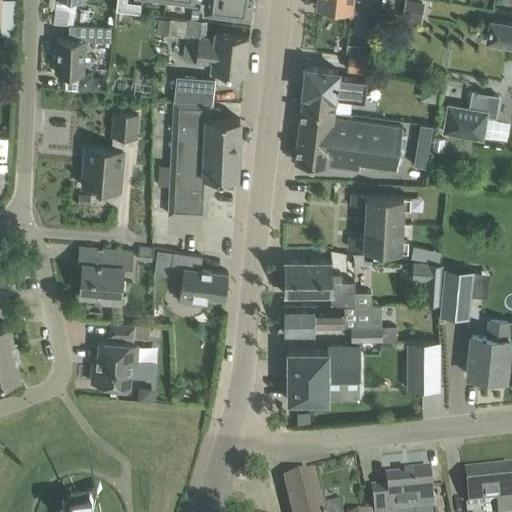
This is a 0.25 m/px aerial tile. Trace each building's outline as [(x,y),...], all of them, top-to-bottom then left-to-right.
[(0,0),(0,23),(1,24),(1,34),(7,34),(15,34),(17,0),(0,0)] [(134,0),(131,0),(126,0),(116,8),(133,10),(134,0)] [(141,1),(134,0),(133,10),(140,11),(141,1)] [(192,0),(196,0),(195,0),(205,0),(205,5),(249,11),(250,0),(192,0)] [(318,0),(318,6),(351,10),(350,15),(368,17),(381,19),(385,0),(318,0)] [(403,0),(401,18),(419,21),(422,0),(403,0)] [(168,32),(186,34),(183,58),(212,62),(211,68),(245,72),(249,34),(215,30),(215,36),(206,35),(207,20),(169,16),(168,32)] [(511,21),(490,17),(486,39),(511,43),(511,21)] [(110,40),(111,25),(69,23),(69,37),(57,37),(56,71),(84,72),(85,38),(110,40)] [(350,51),(348,67),(372,69),(375,55),(350,51)] [(306,64),(295,159),(359,167),(360,161),(396,166),(400,140),(402,129),(403,125),(350,118),(352,98),(365,99),(368,79),(339,75),(340,68),(306,64)] [(177,73),(174,97),(213,100),(215,76),(177,73)] [(447,101),(442,131),(483,138),(487,115),(496,117),(500,94),(472,89),(469,105),(447,101)] [(213,100),(174,97),(169,212),(207,214),(209,175),(237,176),(240,117),(219,116),(220,105),(212,105),(213,100)] [(137,136),(138,111),(115,110),(112,147),(86,145),(83,185),(120,188),(124,135),(137,136)] [(420,122),(413,164),(426,165),(432,124),(420,122)] [(367,204),(366,220),(403,222),(404,206),(410,207),(410,194),(352,192),(351,203),(367,204)] [(366,220),(365,236),(349,235),(349,246),(407,249),(408,238),(402,238),(403,222),(366,220)] [(426,246),(414,244),(411,257),(424,259),(426,246)] [(133,250),(80,245),(79,261),(83,262),(81,292),(104,294),(104,297),(120,299),(123,264),(132,265),(133,250)] [(201,267),(202,254),(173,250),(171,265),(184,267),(179,299),(208,303),(209,295),(225,297),(229,271),(201,267)] [(364,253),(354,253),(354,263),(371,263),(372,259),(363,258),(364,253)] [(304,258),(284,258),(284,293),(304,292),(332,292),(332,300),(332,303),(371,303),(371,301),(371,289),(355,289),(355,279),(342,279),(342,272),(331,272),(331,258),(304,258)] [(424,301),(436,303),(440,267),(428,265),(424,301)] [(444,267),(440,314),(469,317),(471,294),(473,270),(444,267)] [(284,302),(284,332),(288,332),(304,332),(315,332),(315,325),(343,324),(351,324),(371,324),(371,303),(332,303),(332,304),(315,304),(315,302),(304,302),(284,302)] [(501,361),(508,362),(511,337),(506,336),(508,320),(491,318),(489,335),(472,333),(467,372),(499,377),(501,361)] [(109,320),(108,333),(120,334),(126,334),(132,335),(134,335),(135,322),(109,320)] [(0,353),(15,350),(10,324),(0,325),(0,353)] [(371,324),(351,324),(351,338),(397,338),(396,325),(396,324),(381,324),(371,324)] [(93,363),(92,380),(110,382),(110,385),(129,386),(132,361),(136,362),(138,342),(134,341),(125,341),(121,340),(107,339),(100,339),(99,353),(99,354),(98,363),(93,363)] [(408,340),(408,387),(439,387),(439,340),(408,340)] [(288,399),(328,399),(328,378),(361,378),(361,343),(326,343),(326,349),(288,349),(288,399)] [(0,353),(0,380),(20,376),(15,350),(0,353)] [(354,396),(361,408),(378,398),(371,387),(354,396)] [(466,472),(469,505),(498,502),(498,511),(511,511),(511,492),(509,468),(466,472)] [(405,511),(434,509),(430,470),(411,472),(412,477),(385,479),(386,487),(371,488),(373,511),(405,511)] [(291,511),(341,511),(340,503),(325,507),(323,496),(318,497),(313,476),(285,483),(291,511)]
